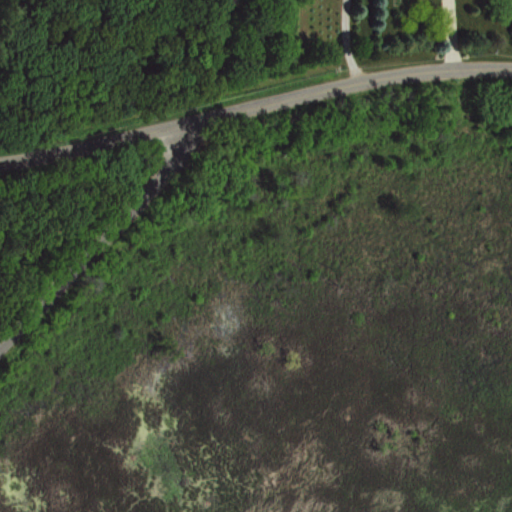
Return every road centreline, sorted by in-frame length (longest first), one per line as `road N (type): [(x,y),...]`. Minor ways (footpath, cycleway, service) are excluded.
road 1 (tertiary): [(0,156),(360,76),(511,62)]
road 2 (residential): [(0,350),(150,170),(163,124)]
